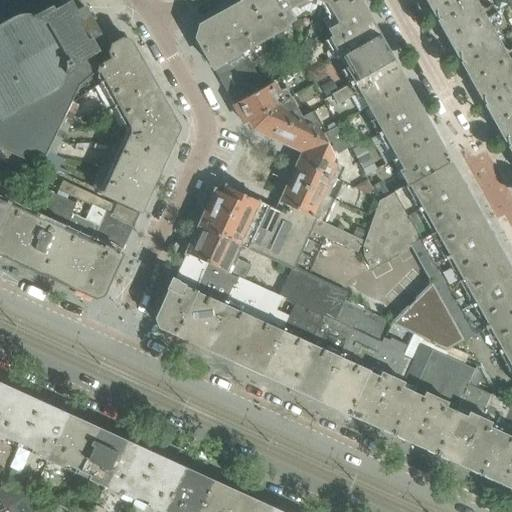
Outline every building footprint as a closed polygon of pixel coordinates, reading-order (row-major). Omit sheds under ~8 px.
[(0,0),(0,117),(52,89),(56,85),(60,80),(62,74),(64,74),(82,65),(80,61),(98,51),(91,39),(99,35),(84,8),(76,13),(69,2),(65,4),(62,0),(0,0)] [(267,38),(246,0),(202,25),(197,41),(212,67),(240,52),(243,51),(267,38)] [(314,0),(318,1),(318,0),(246,0),(267,38),(286,27),(283,22),(291,18),(287,10),(306,0),(314,0)] [(362,8),(357,0),(318,0),(318,1),(324,3),(337,27),(330,31),(335,40),(332,41),(341,57),(378,37),(362,8)] [(477,5),(474,0),(426,0),(449,42),(497,15),(492,6),(485,10),(477,5)] [(501,48),(492,32),(492,26),(500,21),(497,15),(449,42),(473,83),(511,60),(511,50),(508,52),(501,48)] [(406,87),(390,59),(378,37),(341,57),(355,82),(340,90),(335,80),(321,88),(321,90),(317,92),(318,93),(320,97),(325,105),(329,112),(338,106),(337,104),(360,91),(370,108),(406,87)] [(310,51),(313,42),(307,40),(304,49),(310,51)] [(153,86),(145,71),(129,43),(122,41),(112,47),(110,54),(113,59),(102,66),(100,71),(79,86),(80,87),(77,92),(81,98),(104,83),(116,106),(153,86)] [(313,52),(310,51),(304,49),(302,61),(311,63),(313,52)] [(264,89),(250,63),(243,51),(240,52),(212,67),(234,106),(264,89)] [(272,84),(287,76),(281,67),(268,75),(259,58),(250,63),(264,89),(272,84)] [(511,60),(473,83),(496,125),(511,116),(511,60)] [(264,134),(276,107),(289,100),(284,90),(277,93),(272,84),(264,89),(234,106),(241,119),(246,117),(253,129),(264,134)] [(317,92),(313,84),(306,88),(311,97),(318,93),(317,92)] [(163,159),(177,129),(153,86),(116,106),(130,131),(126,142),(163,159)] [(434,137),(406,87),(370,108),(383,132),(369,140),(382,162),(396,154),(398,157),(434,137)] [(287,128),(300,120),(289,100),(276,107),(264,134),(280,142),(287,128)] [(72,102),(64,120),(74,117),(75,115),(79,106),(72,102)] [(321,137),(309,115),(300,120),(287,128),(280,142),(296,149),(300,140),(308,143),(321,137)] [(511,116),(496,125),(511,153),(511,116)] [(64,120),(58,131),(67,132),(74,117),(64,120)] [(329,132),(337,127),(335,122),(327,127),(329,132)] [(329,151),(333,149),(337,156),(349,149),(337,127),(329,132),(321,137),(308,143),(300,140),(296,149),(303,152),(298,163),(333,179),(339,165),(329,160),(331,155),(329,151)] [(58,131),(53,143),(62,144),(67,132),(58,131)] [(361,145),(354,133),(344,138),(351,150),(361,145)] [(449,163),(446,158),(434,137),(398,157),(405,170),(402,172),(409,186),(449,163)] [(140,211),(163,159),(126,142),(102,194),(140,211)] [(48,153),(47,154),(55,158),(58,153),(62,144),(53,143),(48,153)] [(10,166),(14,157),(8,154),(4,163),(10,166)] [(47,154),(42,166),(46,167),(50,169),(55,158),(47,154)] [(16,169),(20,159),(14,157),(10,166),(16,169)] [(23,169),(26,162),(20,159),(16,169),(22,172),(23,169)] [(29,172),(33,162),(30,160),(26,162),(23,169),(29,172)] [(34,175),(39,164),(33,162),(29,172),(34,175)] [(325,198),(333,179),(298,163),(289,181),(325,198)] [(475,210),(464,190),(449,163),(409,186),(407,187),(419,210),(407,217),(421,241),(475,210)] [(39,183),(46,167),(42,166),(39,164),(34,175),(32,180),(39,183)] [(373,191),(367,180),(353,188),(353,190),(361,194),(367,195),(373,191)] [(65,194),(69,184),(63,181),(58,191),(65,194)] [(327,199),(325,198),(289,181),(279,203),(317,221),(327,199)] [(71,197),(76,187),(69,184),(65,194),(71,197)] [(80,240),(63,232),(75,205),(56,196),(44,223),(17,210),(23,197),(12,191),(0,186),(0,253),(95,297),(101,295),(119,256),(118,255),(121,250),(122,250),(133,226),(110,216),(105,213),(93,238),(83,234),(80,240)] [(78,200),(82,190),(76,187),(71,197),(78,200)] [(294,272),(312,233),(358,254),(360,249),(361,249),(364,242),(361,241),(352,237),(317,221),(279,203),(276,210),(225,187),(224,189),(223,188),(217,190),(216,192),(215,191),(198,228),(238,246),(291,271),(279,297),(285,299),(295,304),(335,322),(336,320),(378,339),(382,332),(386,334),(391,324),(393,325),(398,312),(350,288),(346,296),(294,272)] [(83,203),(88,193),(82,190),(78,200),(83,203)] [(88,206),(93,195),(88,193),(83,203),(88,206)] [(94,208),(98,198),(93,195),(88,206),(94,208)] [(99,211),(104,200),(98,198),(94,208),(99,211)] [(105,213),(109,203),(104,200),(99,211),(105,213)] [(110,216),(115,205),(109,203),(105,213),(110,216)] [(115,204),(115,205),(110,216),(133,226),(138,215),(115,204)] [(437,294),(501,257),(475,210),(421,241),(410,246),(437,294)] [(361,241),(365,231),(356,227),(352,237),(361,241)] [(232,258),(238,246),(198,228),(186,254),(207,265),(225,273),(226,270),(245,279),(251,266),(242,262),(232,258)] [(511,313),(511,275),(501,257),(437,294),(463,341),(480,331),(511,313)] [(234,361),(259,306),(249,301),(243,313),(223,304),(234,284),(205,270),(195,292),(176,334),(234,361)] [(176,334),(195,292),(173,282),(156,319),(159,327),(176,334)] [(293,386),(311,343),(282,330),(288,319),(295,304),(285,299),(278,314),(280,315),(275,327),(266,323),(269,315),(268,314),(274,301),(263,297),(259,306),(234,361),(262,373),(292,388),(293,386)] [(511,313),(480,331),(494,355),(500,351),(511,373),(511,313)] [(350,414),(381,343),(352,330),(340,356),(311,343),(293,386),(292,388),(350,414)] [(393,379),(404,355),(402,354),(406,346),(391,339),(390,341),(383,339),(381,343),(350,414),(373,424),(393,379)] [(434,398),(438,392),(452,361),(432,351),(414,389),(394,434),(414,443),(434,398)] [(457,408),(461,400),(467,387),(474,371),(452,361),(438,392),(434,398),(414,443),(437,454),(457,408)] [(480,418),(483,410),(490,397),(491,396),(475,388),(481,376),(476,367),(474,371),(467,387),(461,400),(457,408),(437,454),(460,464),(480,418)] [(394,434),(414,389),(393,379),(373,424),(394,434)] [(21,444),(39,404),(0,386),(0,439),(5,442),(6,438),(21,444)] [(511,389),(509,392),(503,403),(510,406),(509,411),(511,408),(511,389)] [(480,473),(500,428),(501,428),(509,411),(510,406),(503,403),(490,397),(483,410),(480,418),(460,464),(465,466),(480,473)] [(79,470),(96,430),(39,404),(21,444),(33,450),(31,454),(33,455),(63,469),(66,464),(79,470)] [(503,484),(511,462),(511,432),(509,432),(501,428),(500,428),(480,473),(495,480),(503,484)] [(136,496),(153,456),(96,430),(79,470),(92,476),(90,481),(121,495),(124,490),(136,496)] [(198,511),(210,482),(153,456),(136,496),(149,501),(147,506),(159,511),(198,511)] [(511,487),(511,462),(503,484),(511,487)] [(268,511),(269,509),(210,482),(198,511),(268,511)] [(47,498),(51,490),(39,483),(34,492),(47,498)] [(0,501),(5,510),(33,494),(9,484),(0,489),(0,501)] [(37,511),(44,508),(37,496),(36,494),(13,507),(15,511),(37,511)]
